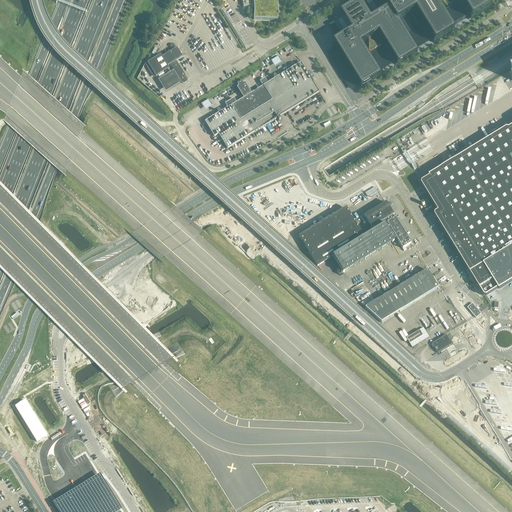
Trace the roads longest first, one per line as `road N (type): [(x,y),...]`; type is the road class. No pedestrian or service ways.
road 1 (tertiary): [(0,402),(44,306),(216,200),(305,162)]
road 2 (tertiary): [(300,150),(212,190),(35,293),(0,368)]
road 3 (motorway): [(0,298),(121,0)]
road 4 (motorway): [(0,254),(101,0)]
road 5 (unclassified): [(483,308),(393,179),(377,174),(330,196),(314,185),(305,162)]
road 6 (motorway): [(80,0),(0,205)]
road 7 (unclassified): [(177,125),(206,165),(221,168),(268,148),(343,95)]
road 8 (tertiary): [(364,130),(511,36)]
road 9 (tertiary): [(506,28),(358,119)]
road 10 (motorway): [(64,0),(0,159)]
road 11 (unclassified): [(343,95),(300,32),(339,0)]
